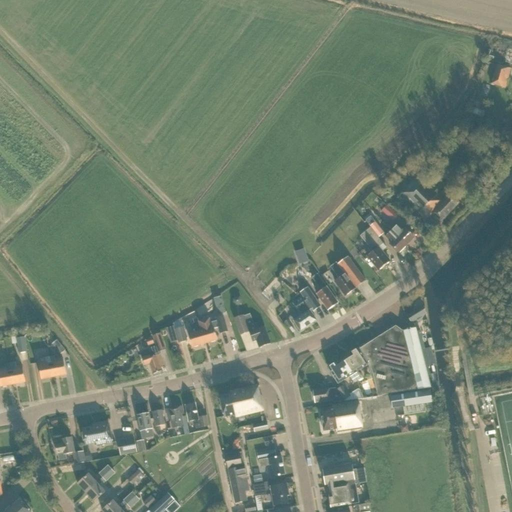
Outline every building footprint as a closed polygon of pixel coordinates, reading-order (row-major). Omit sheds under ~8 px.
[(495,56),(511,60),(511,48),(510,48),(509,51),(497,48),(495,56)] [(491,84),(505,88),(511,69),(497,65),(491,84)] [(431,214),(441,223),(459,203),(450,194),(446,199),(420,174),(399,196),(424,221),(431,214)] [(382,211),(393,221),(398,215),(387,205),(382,211)] [(390,228),(389,228),(407,246),(414,238),(405,229),(404,230),(395,221),(389,227),(390,228)] [(379,238),(384,233),(375,222),(370,227),(379,238)] [(370,228),(360,236),(373,252),(367,257),(378,271),(390,262),(382,252),(386,248),(370,228)] [(399,253),(407,246),(389,228),(384,233),(383,234),(391,242),(390,244),(399,253)] [(298,251),(299,262),(306,262),(306,251),(298,251)] [(366,281),(348,257),(337,265),(336,263),(330,267),(339,279),(335,282),(345,296),(366,281)] [(316,294),(328,310),(338,303),(321,279),(317,274),(312,278),(316,283),(321,291),(316,294)] [(316,320),(311,312),(313,311),(314,311),(321,307),(308,288),(300,293),(303,297),(292,304),(298,313),(292,318),(301,331),(316,320)] [(242,299),(239,297),(236,297),(233,299),(233,303),(235,306),(239,306),(242,303),(242,299)] [(407,315),(411,323),(426,314),(422,306),(407,315)] [(243,315),(235,318),(234,319),(241,336),(249,332),(253,342),(256,341),(259,348),(271,344),(264,327),(258,329),(256,324),(254,324),(250,314),(244,317),(243,315)] [(209,319),(199,322),(205,344),(217,341),(214,329),(218,328),(220,334),(228,331),(223,316),(216,318),(217,322),(210,324),(209,319)] [(196,333),(189,334),(193,348),(205,344),(199,322),(197,319),(193,320),(194,324),(193,324),(196,333)] [(175,330),(179,343),(187,341),(183,327),(175,330)] [(359,350),(368,365),(370,363),(378,396),(431,387),(417,328),(403,332),(396,327),(359,350)] [(159,351),(166,349),(161,334),(153,337),(156,346),(148,349),(151,355),(142,358),(145,366),(149,364),(153,374),(162,371),(161,368),(165,367),(159,351)] [(17,339),(19,353),(27,352),(25,337),(17,339)] [(52,345),(60,355),(66,351),(57,340),(52,345)] [(362,378),(357,372),(368,365),(359,350),(344,359),(357,381),(362,378)] [(49,357),(51,364),(53,377),(66,375),(63,358),(55,360),(54,356),(49,357)] [(46,362),(38,363),(41,380),(53,377),(51,364),(49,357),(45,358),(46,362)] [(328,369),(338,384),(349,377),(353,384),(357,381),(344,359),(328,369)] [(11,371),(10,371),(12,385),(25,383),(22,366),(16,367),(16,363),(9,364),(11,371)] [(6,369),(0,370),(0,384),(0,387),(12,385),(10,371),(11,371),(9,364),(5,365),(6,369)] [(231,395),(219,397),(224,418),(235,415),(236,417),(263,411),(258,386),(230,393),(231,395)] [(344,401),(351,397),(343,386),(337,390),(344,401)] [(331,401),(331,400),(334,400),(334,403),(344,401),(337,390),(335,389),(329,390),(329,389),(314,392),(315,403),(331,401)] [(391,396),(393,409),(432,403),(430,390),(391,396)] [(336,430),(337,433),(363,429),(359,402),(333,406),(333,409),(320,410),(324,431),(336,430)] [(208,426),(207,416),(198,418),(195,404),(185,406),(189,422),(195,421),(196,429),(208,426)] [(182,415),(184,414),(182,406),(167,410),(169,420),(171,420),(173,429),(184,426),(182,415)] [(153,413),(156,427),(165,425),(162,411),(153,413)] [(144,431),(146,439),(154,437),(149,413),(137,416),(140,432),(144,431)] [(93,425),(93,427),(82,429),(85,446),(96,443),(97,446),(113,443),(108,421),(93,425)] [(268,429),(267,423),(253,425),(255,432),(268,429)] [(267,447),(275,445),(273,436),(265,438),(267,447)] [(118,440),(121,456),(137,453),(134,437),(118,440)] [(57,454),(58,454),(60,460),(66,459),(65,455),(75,453),(72,438),(61,440),(62,444),(55,445),(57,454)] [(234,450),(242,448),(240,440),(235,440),(232,445),(234,450)] [(281,456),(276,457),(275,450),(257,453),(260,467),(272,465),(274,477),(285,475),(281,456)] [(84,452),(73,454),(75,465),(86,463),(84,452)] [(225,456),(231,481),(246,478),(244,467),(245,467),(242,452),(225,456)] [(123,474),(128,479),(138,470),(133,465),(123,474)] [(364,468),(353,470),(352,465),(323,470),(325,485),(328,485),(330,495),(329,496),(331,509),(334,508),(351,505),(359,503),(356,484),(367,482),(364,468)] [(78,484),(86,493),(112,470),(108,466),(94,480),(89,474),(78,484)] [(115,473),(112,470),(86,493),(94,502),(105,492),(100,487),(115,473)] [(128,480),(133,485),(135,487),(140,482),(140,481),(144,477),(138,471),(128,480)] [(249,491),(246,478),(231,481),(235,503),(247,501),(245,492),(249,491)] [(286,496),(288,496),(286,485),(271,487),(270,482),(253,485),(255,497),(272,494),(274,506),(288,504),(286,496)] [(102,511),(119,511),(136,497),(133,493),(124,501),(124,502),(118,507),(113,501),(102,511)] [(149,511),(161,511),(174,500),(168,494),(149,511)] [(143,503),(148,508),(156,501),(151,496),(143,503)] [(136,497),(119,511),(126,511),(139,500),(136,497)] [(30,511),(20,500),(11,508),(10,507),(4,511),(30,511)] [(372,511),(370,503),(349,507),(349,511),(344,511),(369,511),(370,511),(372,511)]
